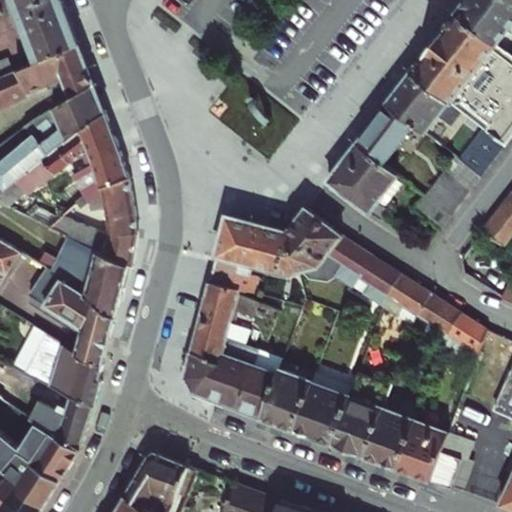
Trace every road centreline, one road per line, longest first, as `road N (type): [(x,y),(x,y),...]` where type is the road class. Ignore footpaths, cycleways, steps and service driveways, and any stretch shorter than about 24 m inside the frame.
road 1 (residential): [(105,8),(172,201),(167,257),(129,402)]
road 2 (residential): [(129,402),(414,511)]
road 3 (residential): [(129,402),(77,511)]
